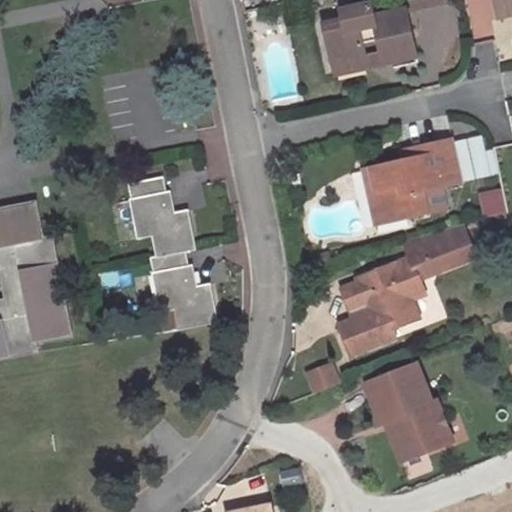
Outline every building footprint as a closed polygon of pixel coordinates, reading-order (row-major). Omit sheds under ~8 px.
[(442,0),(411,0),(414,11),(443,5),(442,0)] [(511,0),(493,0),(497,20),(511,16),(511,0)] [(344,19),(324,23),(333,64),(365,58),(362,43),(377,40),(383,68),(402,64),(400,55),(415,52),(406,10),(375,17),(372,5),(342,11),(344,19)] [(400,55),(402,64),(402,67),(418,65),(415,52),(400,55)] [(365,58),(333,64),(335,74),(367,68),(365,58)] [(403,161),(371,169),(382,215),(405,209),(407,218),(430,212),(425,192),(462,184),(451,140),(413,149),(418,171),(406,174),(403,161)] [(400,152),(403,161),(406,174),(418,171),(413,149),(400,152)] [(382,215),(371,169),(363,170),(375,225),(407,218),(405,209),(382,215)] [(163,178),(128,184),(138,238),(153,235),(157,257),(186,251),(196,250),(188,211),(171,214),(163,178)] [(486,217),(508,212),(503,188),(480,193),(486,217)] [(0,359),(39,351),(37,343),(73,335),(52,236),(43,238),(34,202),(0,208),(0,359)] [(448,230),(432,234),(435,242),(451,236),(448,230)] [(355,320),(340,326),(351,356),(395,340),(392,331),(419,320),(411,301),(467,280),(451,236),(435,242),(432,234),(404,242),(411,260),(360,279),(361,283),(344,289),(350,306),(366,299),(372,313),(355,320)] [(193,288),(186,251),(157,257),(150,258),(162,312),(176,309),(180,329),(217,323),(210,285),(193,288)] [(317,260),(319,267),(331,264),(328,256),(317,260)] [(366,299),(350,306),(355,320),(372,313),(366,299)] [(511,327),(501,332),(511,357),(511,327)] [(400,433),(391,436),(398,453),(423,443),(427,452),(453,442),(437,401),(432,403),(417,365),(366,385),(381,424),(395,419),(400,433)] [(308,375),(316,394),(338,385),(331,366),(308,375)] [(423,443),(398,453),(401,462),(427,452),(423,443)]
